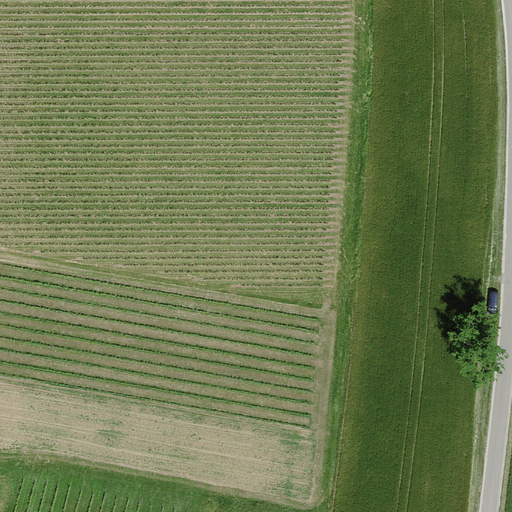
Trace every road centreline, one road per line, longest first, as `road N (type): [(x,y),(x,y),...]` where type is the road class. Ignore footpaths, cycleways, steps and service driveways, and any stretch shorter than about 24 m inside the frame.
road 1 (track): [(368,0),(324,511)]
road 2 (unclassified): [(511,315),(488,511)]
